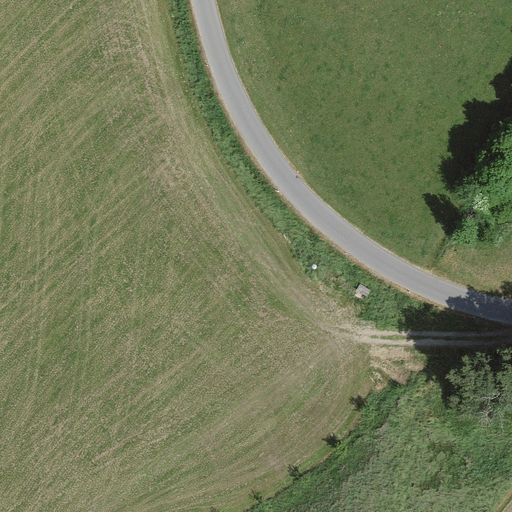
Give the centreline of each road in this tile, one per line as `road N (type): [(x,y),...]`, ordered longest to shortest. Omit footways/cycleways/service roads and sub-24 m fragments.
road 1 (unclassified): [(511,310),(411,278),(305,200),(244,117),(203,0)]
road 2 (track): [(373,336),(511,334)]
